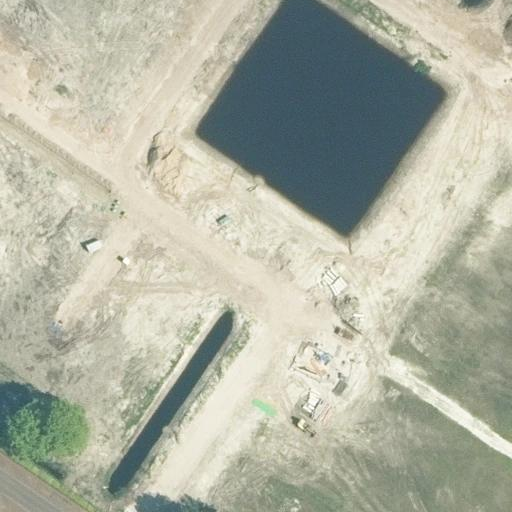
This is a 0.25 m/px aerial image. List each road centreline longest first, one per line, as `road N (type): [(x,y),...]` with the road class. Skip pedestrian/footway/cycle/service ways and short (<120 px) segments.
road 1 (residential): [(492,72),(324,328)]
road 2 (residential): [(290,303),(150,511)]
road 3 (residential): [(511,459),(324,328)]
road 4 (residential): [(232,0),(108,176)]
road 5 (residential): [(147,203),(290,303)]
road 6 (residential): [(147,203),(58,333)]
road 7 (residential): [(0,101),(108,176)]
road 8 (residential): [(492,72),(386,0)]
